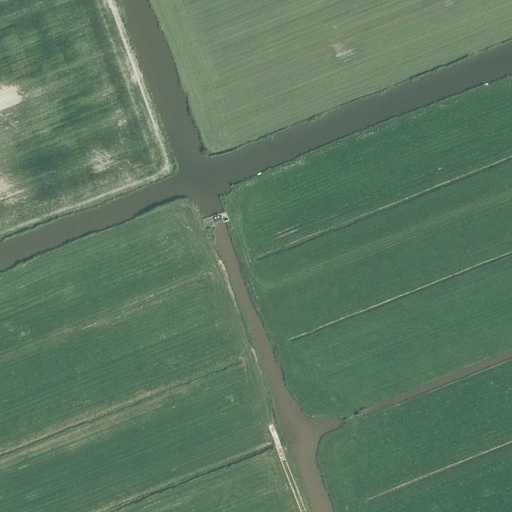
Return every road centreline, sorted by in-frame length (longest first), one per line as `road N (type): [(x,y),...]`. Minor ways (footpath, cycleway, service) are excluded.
road 1 (track): [(229,215),(260,289),(511,191)]
road 2 (track): [(204,226),(302,511)]
